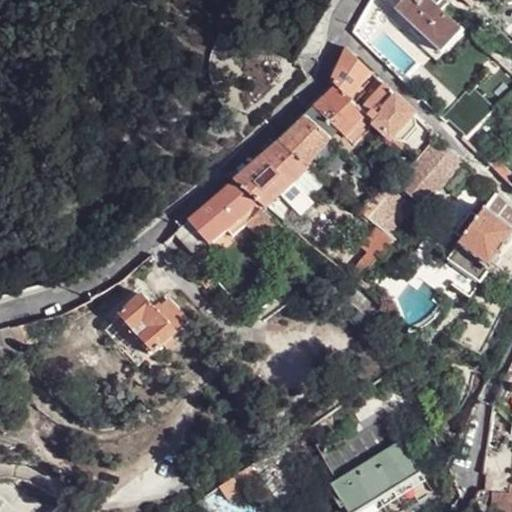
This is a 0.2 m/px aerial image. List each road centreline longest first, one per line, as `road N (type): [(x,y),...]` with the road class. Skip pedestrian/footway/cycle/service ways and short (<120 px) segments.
road 1 (residential): [(0,313),(94,283),(321,81),(341,33)]
road 2 (residential): [(491,181),(341,33)]
road 3 (residential): [(458,511),(477,474),(481,408),(511,346)]
